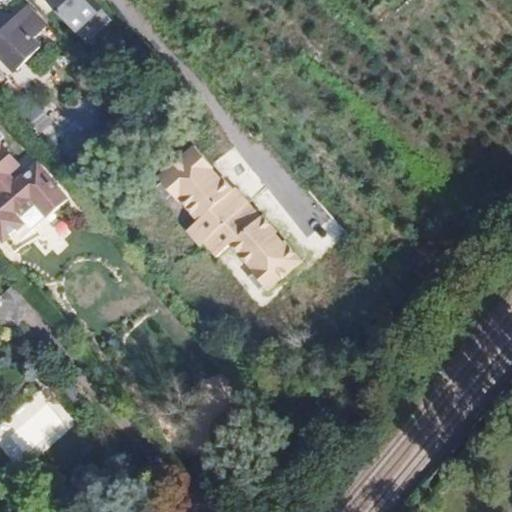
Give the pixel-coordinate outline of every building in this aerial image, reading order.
[(44,0),(78,36),(99,17),(83,0),(44,0)] [(29,8),(0,36),(0,55),(17,72),(41,48),(33,40),(47,26),(29,8)] [(92,48),(114,25),(103,14),(81,37),(92,48)] [(43,134),(55,121),(36,104),(24,117),(43,134)] [(69,200),(39,166),(17,186),(8,176),(20,165),(0,142),(0,190),(4,196),(0,199),(0,235),(12,250),(69,200)] [(192,148),(156,180),(177,204),(178,202),(196,223),(184,233),(197,248),(201,244),(214,259),(228,246),(250,271),(249,272),(266,292),(300,263),(283,243),(281,244),(273,235),(274,233),(260,217),(259,218),(246,203),(246,204),(233,188),(230,191),(221,180),(219,181),(209,169),(210,168),(192,148)] [(0,292),(0,293),(0,317),(14,319),(16,293),(0,292)] [(60,391),(78,411),(88,402),(70,382),(60,391)]
